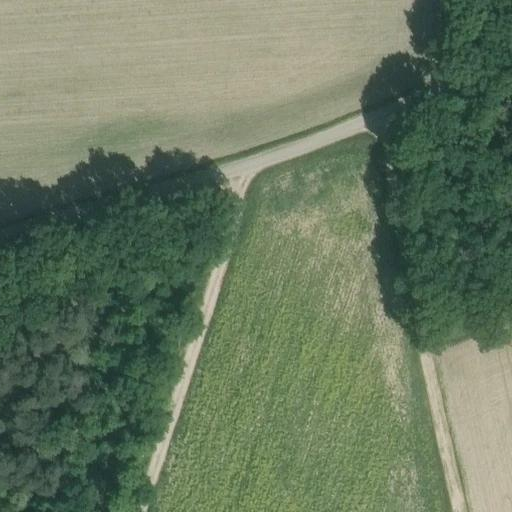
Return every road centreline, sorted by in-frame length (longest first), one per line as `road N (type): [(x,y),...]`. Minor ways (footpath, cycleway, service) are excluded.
road 1 (unclassified): [(0,231),(38,214),(296,150),(511,62)]
road 2 (track): [(391,111),(403,222),(471,511)]
road 3 (track): [(259,161),(141,511)]
